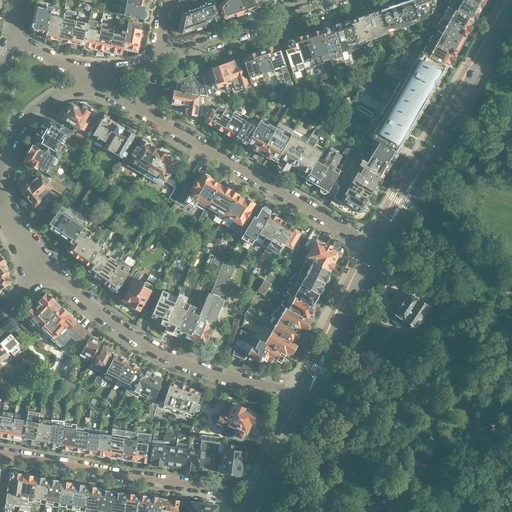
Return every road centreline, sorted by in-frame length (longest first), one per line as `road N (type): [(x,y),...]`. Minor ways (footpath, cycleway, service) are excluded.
road 1 (residential): [(310,390),(152,349),(50,269)]
road 2 (tertiary): [(377,247),(511,4)]
road 3 (residential): [(263,493),(0,453)]
road 4 (residential): [(377,247),(151,114)]
road 5 (residential): [(15,224),(3,191),(15,129),(51,96),(89,78)]
road 6 (residential): [(160,58),(339,0)]
road 7 (tertiary): [(310,390),(377,247)]
